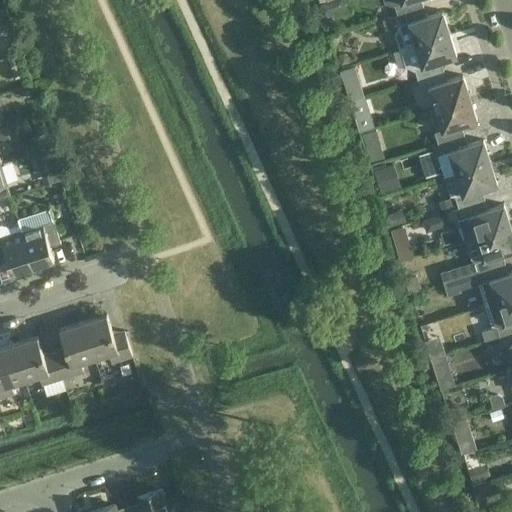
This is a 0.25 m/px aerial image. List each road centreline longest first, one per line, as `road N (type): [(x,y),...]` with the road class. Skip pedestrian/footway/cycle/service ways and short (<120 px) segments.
road 1 (residential): [(0,313),(124,275)]
road 2 (residential): [(47,488),(161,449)]
